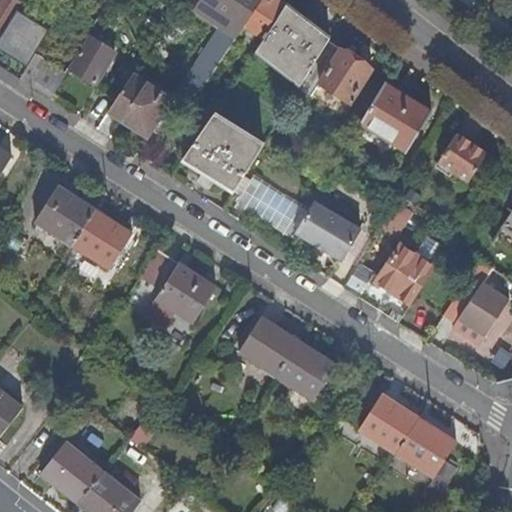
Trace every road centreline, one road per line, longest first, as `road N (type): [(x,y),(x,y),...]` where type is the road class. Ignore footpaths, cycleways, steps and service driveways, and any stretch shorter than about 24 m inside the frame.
road 1 (residential): [(511,447),(493,417),(0,94)]
road 2 (residential): [(511,109),(365,0)]
